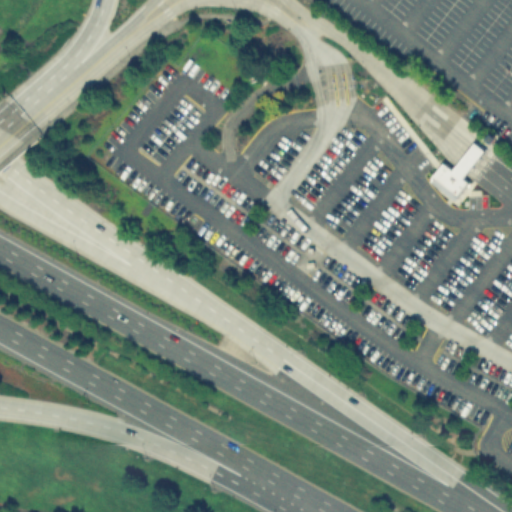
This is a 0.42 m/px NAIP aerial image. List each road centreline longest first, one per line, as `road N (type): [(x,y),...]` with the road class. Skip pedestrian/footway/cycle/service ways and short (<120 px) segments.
road 1 (primary): [(467,511),(0,251)]
road 2 (primary): [(186,292),(0,163),(102,8),(55,91)]
road 3 (primary): [(502,511),(186,292)]
road 4 (primary): [(0,327),(238,459),(268,486)]
road 5 (primary): [(0,407),(104,426),(227,478),(268,486)]
road 6 (primary): [(186,292),(137,276),(0,198)]
